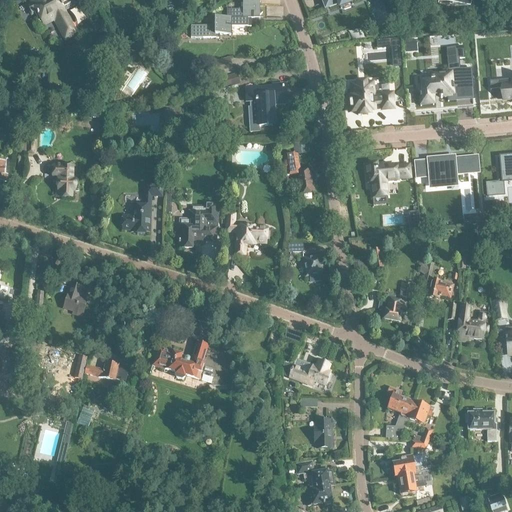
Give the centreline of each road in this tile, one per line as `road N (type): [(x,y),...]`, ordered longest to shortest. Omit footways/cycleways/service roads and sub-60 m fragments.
road 1 (residential): [(356,342),(0,218)]
road 2 (residential): [(356,342),(325,143)]
road 3 (residential): [(511,125),(325,143)]
road 4 (residential): [(368,511),(360,484),(356,342)]
road 5 (residential): [(511,387),(419,367),(356,342)]
road 6 (residential): [(325,143),(311,62),(288,0)]
